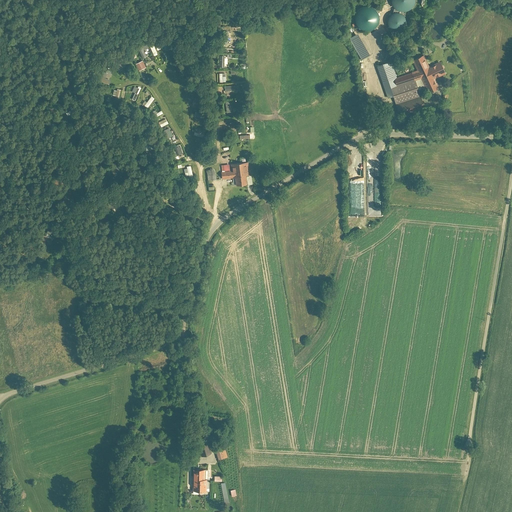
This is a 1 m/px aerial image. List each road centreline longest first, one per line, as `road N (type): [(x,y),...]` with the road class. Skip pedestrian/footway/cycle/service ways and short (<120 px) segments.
road 1 (residential): [(182,330),(211,230),(297,172),(365,136),(511,136)]
road 2 (unclassified): [(469,443),(511,181)]
road 3 (track): [(220,186),(215,225),(199,163),(147,84)]
road 4 (residential): [(0,399),(153,349),(182,330)]
road 5 (track): [(200,170),(219,157),(217,35)]
